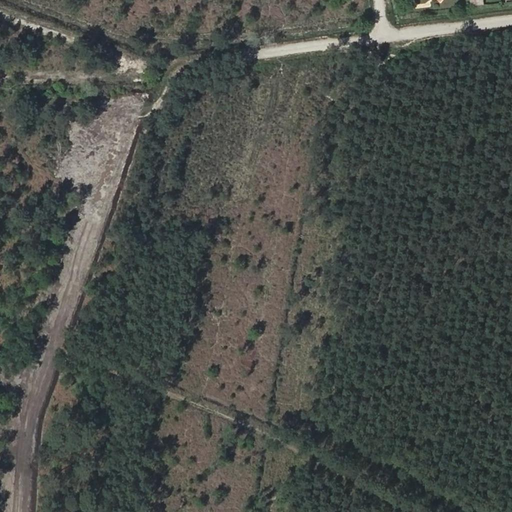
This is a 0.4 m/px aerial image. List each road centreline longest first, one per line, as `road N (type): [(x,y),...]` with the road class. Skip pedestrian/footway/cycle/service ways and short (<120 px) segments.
road 1 (track): [(386,35),(187,64),(160,103),(133,110),(31,418),(21,511)]
road 2 (track): [(55,345),(272,436),(411,511)]
